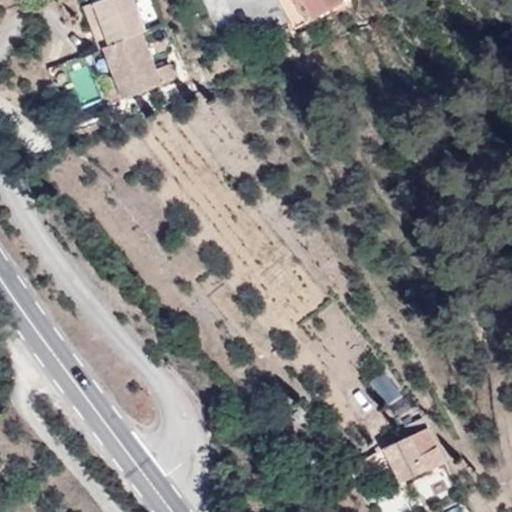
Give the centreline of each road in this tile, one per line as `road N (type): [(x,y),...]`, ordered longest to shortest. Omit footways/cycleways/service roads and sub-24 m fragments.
road 1 (residential): [(154,481),(177,457),(169,395),(41,245),(0,170)]
road 2 (primary): [(0,272),(154,481)]
